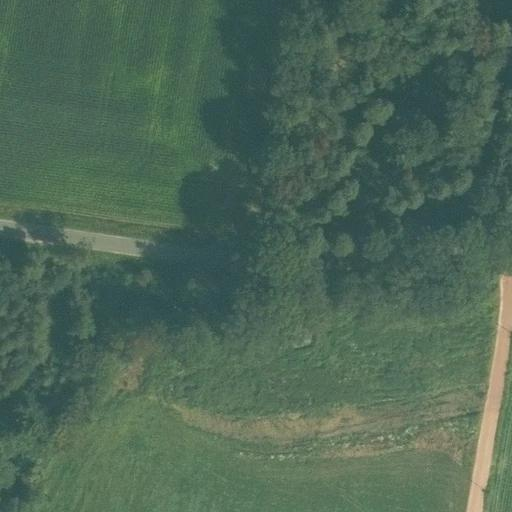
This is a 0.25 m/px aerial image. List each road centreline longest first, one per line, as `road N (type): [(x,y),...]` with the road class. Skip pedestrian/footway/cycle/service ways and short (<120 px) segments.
road 1 (unclassified): [(0,230),(257,260),(511,250)]
road 2 (track): [(511,250),(475,511)]
road 3 (track): [(478,252),(511,59)]
